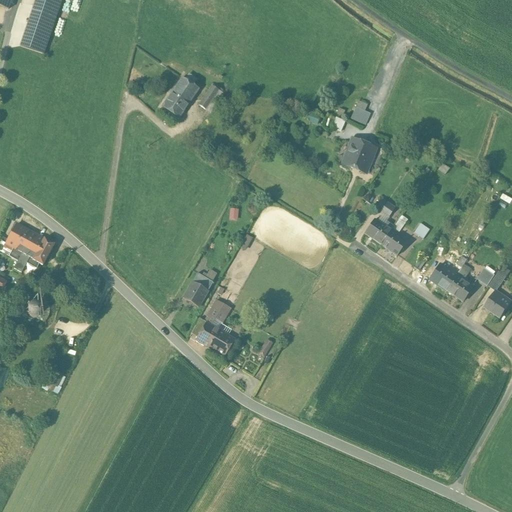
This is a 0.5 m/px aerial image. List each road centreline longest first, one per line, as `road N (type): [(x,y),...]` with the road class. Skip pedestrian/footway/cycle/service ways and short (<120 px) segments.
road 1 (tertiary): [(0,192),(99,267),(235,395),(453,495)]
road 2 (residential): [(511,358),(356,242)]
road 3 (unclassified): [(511,99),(356,0)]
road 4 (residential): [(453,495),(511,383)]
